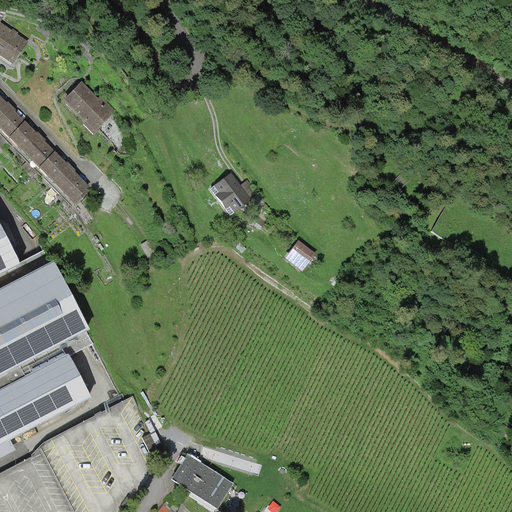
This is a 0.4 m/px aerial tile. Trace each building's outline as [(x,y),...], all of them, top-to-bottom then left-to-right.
[(0,23),(1,22),(0,21),(0,56),(15,67),(29,47),(0,26),(0,23)] [(84,84),(64,103),(93,134),(113,114),(84,84)] [(9,109),(0,99),(0,126),(10,137),(23,123),(9,109)] [(38,138),(23,123),(10,137),(40,167),(53,154),(38,138)] [(68,169),(53,154),(40,167),(73,201),(87,187),(68,169)] [(230,178),(213,192),(235,219),(258,200),(245,185),(239,189),(230,178)] [(0,275),(20,266),(0,228),(0,275)] [(316,257),(298,244),(285,261),(304,274),(316,257)] [(54,265),(0,293),(0,379),(90,332),(54,265)] [(0,446),(90,400),(68,359),(0,393),(0,446)] [(226,483),(188,459),(172,484),(210,508),(226,483)]
